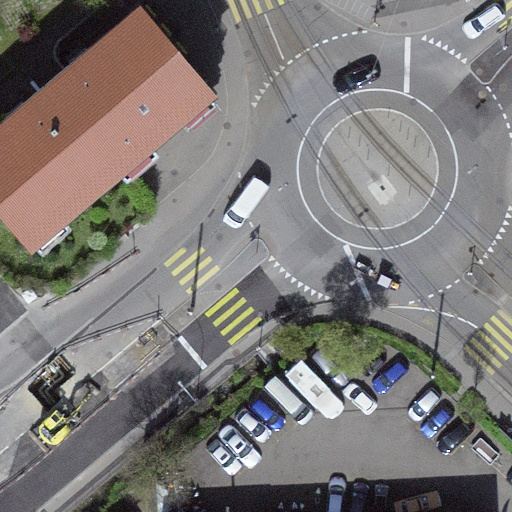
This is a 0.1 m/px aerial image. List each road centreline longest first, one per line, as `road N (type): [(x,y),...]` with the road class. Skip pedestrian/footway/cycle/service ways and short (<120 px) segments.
road 1 (tertiary): [(287,228),(69,407)]
road 2 (tertiary): [(316,80),(280,122),(271,148),(275,203),(287,228)]
road 3 (tertiary): [(469,228),(487,168),(471,113),(453,91)]
road 4 (tertiary): [(453,91),(401,63),(371,61),(316,80)]
road 5 (tertiary): [(410,274),(511,370)]
road 6 (tertiary): [(287,228),(329,266),(356,275),(410,274)]
